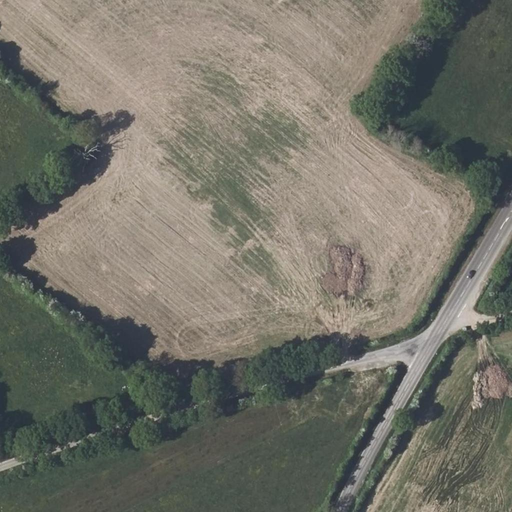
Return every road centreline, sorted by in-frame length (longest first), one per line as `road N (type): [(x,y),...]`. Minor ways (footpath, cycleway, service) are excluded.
road 1 (unclassified): [(0,466),(334,366),(395,351),(427,355)]
road 2 (tertiary): [(342,511),(427,355)]
road 3 (tertiary): [(427,355),(511,208)]
